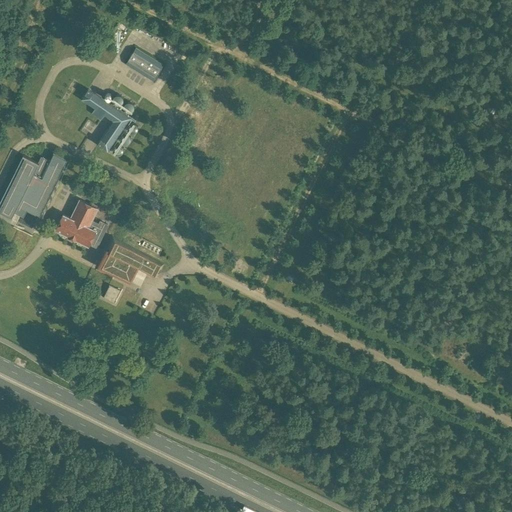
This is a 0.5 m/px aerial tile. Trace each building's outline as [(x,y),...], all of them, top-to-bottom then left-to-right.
[(134,47),(124,64),(152,81),(162,65),(134,47)] [(87,89),(80,99),(94,108),(91,113),(100,120),(103,115),(112,121),(97,144),(107,151),(129,117),(87,89)] [(22,155),(0,200),(0,213),(11,219),(13,215),(42,217),(69,161),(53,153),(52,154),(40,156),(37,163),(22,155)] [(56,230),(89,246),(90,244),(96,247),(107,225),(100,221),(99,224),(92,221),(98,209),(79,200),(70,218),(63,214),(56,230)] [(164,264),(111,236),(100,257),(104,260),(101,267),(126,280),(134,266),(157,278),(164,264)] [(120,290),(109,285),(103,297),(114,302),(120,290)]
